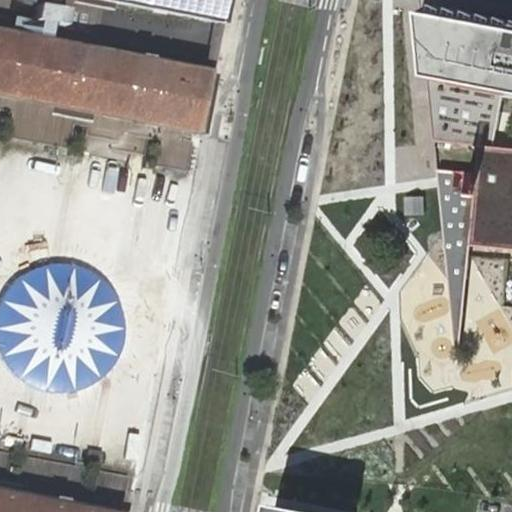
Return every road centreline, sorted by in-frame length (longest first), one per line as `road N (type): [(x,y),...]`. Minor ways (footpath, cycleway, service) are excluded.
road 1 (residential): [(222,511),(329,0)]
road 2 (residential): [(258,0),(242,117),(161,511)]
